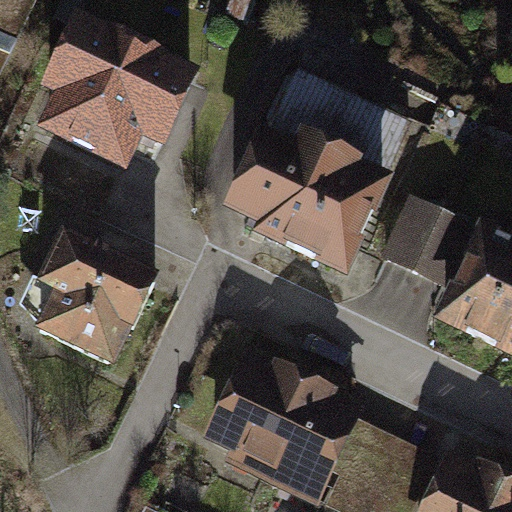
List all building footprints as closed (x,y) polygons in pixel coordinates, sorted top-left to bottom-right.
[(0,0),(0,32),(15,0),(0,0)] [(247,89),(114,25),(79,98),(106,111),(92,141),(172,179),(187,149),(212,161),(247,89)] [(438,192),(307,131),(259,234),(391,294),(438,192)] [(29,149),(0,134),(0,199),(4,201),(29,149)] [(511,238),(472,326),(511,344),(511,238)] [(201,293),(98,245),(76,292),(96,301),(81,333),(151,366),(163,340),(176,346),(201,293)] [(394,414),(268,355),(224,450),(349,509),(394,414)] [(511,511),(511,467),(481,451),(448,511),(511,511)]
